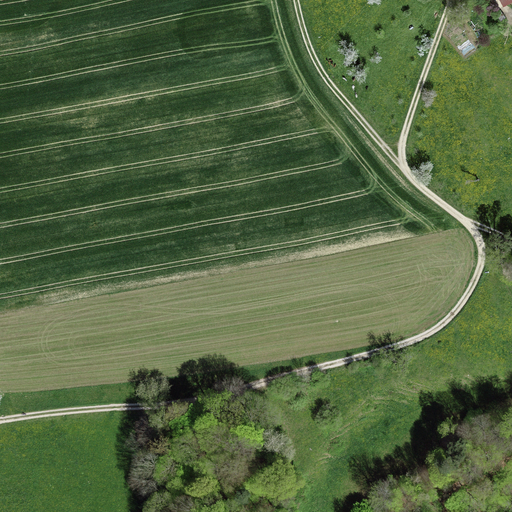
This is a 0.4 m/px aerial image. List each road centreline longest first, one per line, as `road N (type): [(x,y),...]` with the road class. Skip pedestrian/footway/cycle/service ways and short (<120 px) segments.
road 1 (track): [(0,419),(169,405),(411,341),(448,318),(469,291),(481,254),(468,222)]
road 2 (track): [(405,170),(317,66),(295,0)]
road 3 (track): [(405,170),(406,123),(457,0)]
road 4 (track): [(219,511),(238,389)]
